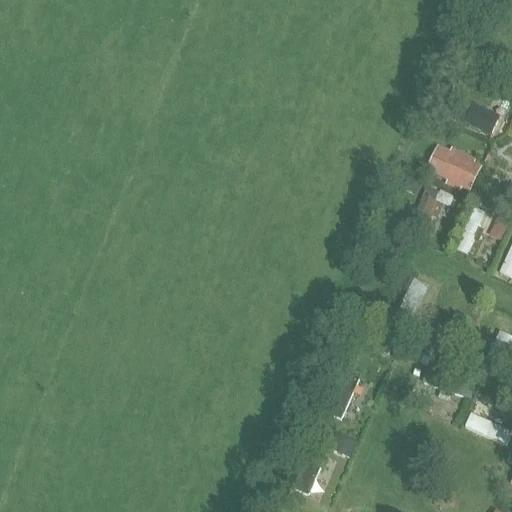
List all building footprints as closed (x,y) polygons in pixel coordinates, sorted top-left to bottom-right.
[(459,122),(491,138),(500,119),(474,107),(470,115),(464,112),(459,122)] [(434,172),(468,189),(477,170),(451,158),(447,166),(439,162),(434,172)] [(424,199),(411,232),(422,237),(430,218),(438,221),(443,207),(424,199)] [(511,219),(501,215),(494,231),(506,236),(511,223),(511,219)] [(492,440),(504,450),(511,439),(511,425),(506,421),(492,440)]
